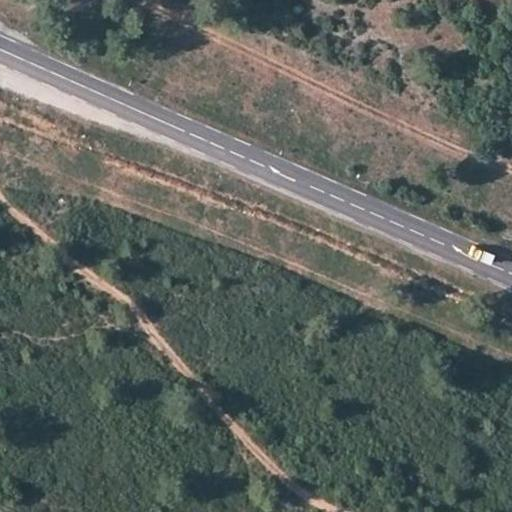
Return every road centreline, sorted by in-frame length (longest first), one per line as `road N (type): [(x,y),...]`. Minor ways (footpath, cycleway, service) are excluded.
road 1 (tertiary): [(0,50),(511,274)]
road 2 (track): [(332,511),(253,454),(129,298),(0,197)]
